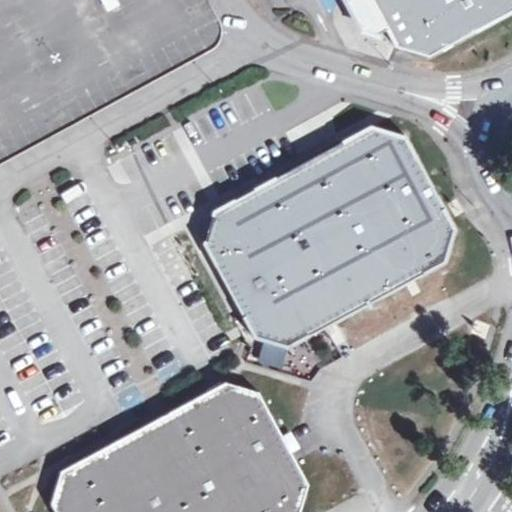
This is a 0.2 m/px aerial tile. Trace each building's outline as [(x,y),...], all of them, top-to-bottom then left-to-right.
[(0,0),(0,164),(191,62),(197,58),(204,51),(213,34),(215,22),(214,13),(211,4),(209,0),(0,0)] [(351,0),(366,28),(374,24),(381,20),(370,0),(351,0)] [(511,0),(370,0),(381,20),(389,34),(396,49),(427,57),(511,11),(511,0)] [(328,154),(294,171),(366,304),(446,259),(456,227),(406,137),(374,128),(328,154)] [(331,322),(366,304),(294,171),(214,214),(210,226),(205,245),(254,336),(287,346),(331,322)] [(169,413),(223,511),(300,511),(310,482),(259,389),(226,382),(203,394),(169,413)] [(223,511),(169,413),(128,436),(60,473),(51,504),(55,511),(223,511)]
